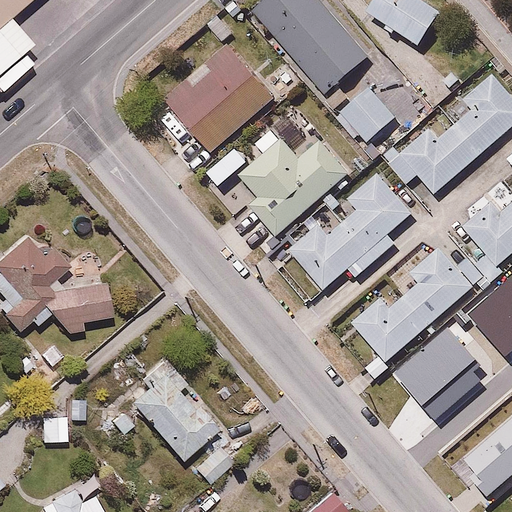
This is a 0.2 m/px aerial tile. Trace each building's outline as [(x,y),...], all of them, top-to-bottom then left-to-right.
[(0,0),(0,27),(8,21),(31,0),(0,0)] [(323,0),(259,0),(254,5),(333,89),(373,52),(323,0)] [(427,0),(376,0),(370,9),(421,43),(443,11),(427,0)] [(0,71),(29,47),(8,21),(0,27),(0,71)] [(274,99),(217,41),(203,54),(196,47),(176,67),(183,74),(160,96),(216,155),(274,99)] [(429,125),(389,163),(408,183),(420,171),(441,193),(511,126),(511,96),(490,73),(461,100),(470,110),(441,137),(429,125)] [(399,116),(367,84),(341,110),(373,141),(399,116)] [(302,154),(285,135),(279,140),(276,136),(262,149),(265,153),(232,183),(281,236),(350,172),(319,138),(302,154)] [(409,211),(377,175),(343,205),(352,215),(330,234),(322,225),(294,249),(326,286),(348,266),(356,275),(395,240),(387,231),(409,211)] [(511,254),(511,200),(502,209),(495,201),(467,227),(502,264),(511,254)] [(42,212),(0,246),(0,288),(10,302),(2,308),(17,326),(31,315),(36,321),(42,316),(58,315),(59,330),(84,329),(83,313),(113,311),(111,281),(54,285),(82,262),(42,212)] [(471,282),(436,245),(411,268),(419,277),(392,303),(384,294),(353,324),(389,361),(471,282)] [(194,365),(178,345),(100,410),(120,434),(141,417),(176,460),(224,420),(184,373),(194,365)] [(36,361),(22,347),(12,357),(25,371),(36,361)] [(87,391),(42,392),(43,439),(68,438),(68,420),(87,419),(87,391)] [(486,498),(511,475),(511,415),(462,459),(482,482),(477,487),(486,498)] [(246,448),(228,429),(190,466),(208,485),(246,448)] [(163,491),(144,469),(124,487),(143,509),(163,491)] [(109,511),(97,488),(85,495),(79,482),(37,504),(41,511),(109,511)] [(351,511),(331,488),(302,511),(351,511)]
